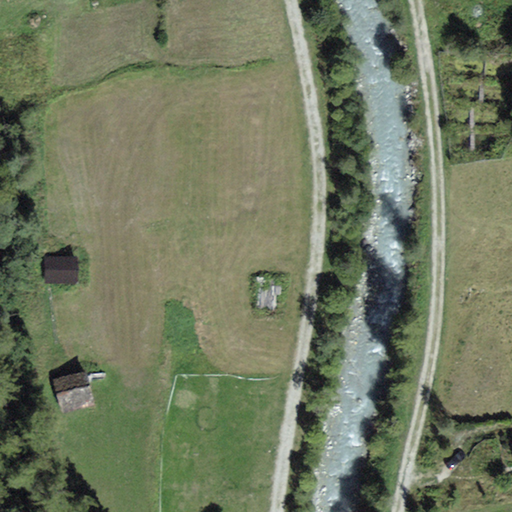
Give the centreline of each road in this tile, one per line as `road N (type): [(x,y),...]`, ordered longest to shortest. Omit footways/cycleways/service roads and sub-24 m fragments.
road 1 (track): [(291,0),(315,132),(318,233),(277,511)]
road 2 (track): [(415,0),(438,182),(437,292),(397,511)]
